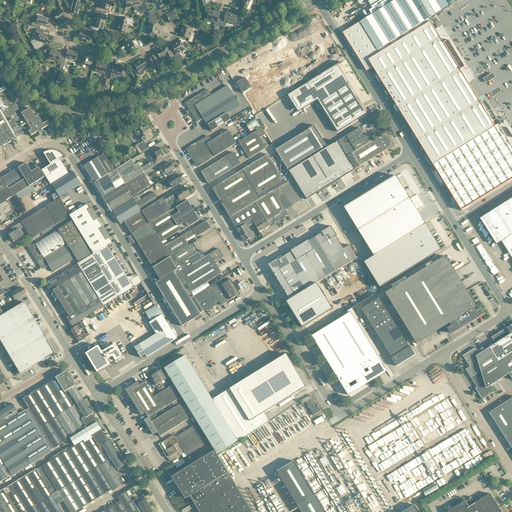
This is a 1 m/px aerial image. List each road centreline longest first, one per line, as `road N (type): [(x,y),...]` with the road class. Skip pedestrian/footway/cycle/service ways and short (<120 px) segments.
road 1 (unclassified): [(184,340),(61,148),(42,145),(0,169)]
road 2 (secondary): [(239,45),(122,114),(89,119),(42,97),(0,36)]
road 3 (tertiary): [(262,292),(339,412),(440,354)]
road 4 (unclassified): [(242,257),(410,153)]
road 5 (unclassified): [(507,311),(410,153)]
road 6 (unclassified): [(410,153),(317,2)]
road 7 (unclassified): [(242,257),(161,127),(173,108)]
road 8 (tertiary): [(71,358),(0,242)]
